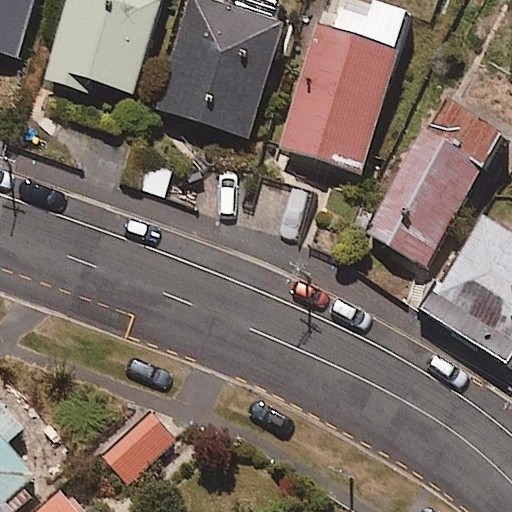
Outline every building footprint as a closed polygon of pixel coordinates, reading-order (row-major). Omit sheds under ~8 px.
[(34,0),(0,0),(0,52),(18,59),(34,0)] [(167,0),(75,0),(48,80),(90,94),(95,80),(136,94),(167,0)] [(293,22),(227,0),(195,0),(158,108),(252,140),(293,22)] [(418,15),(369,0),(330,0),(283,148),(366,175),(418,15)] [(511,133),(511,127),(457,93),(371,232),(429,268),(511,133)] [(169,201),(179,167),(147,158),(137,191),(169,201)] [(306,195),(272,186),(260,231),(294,240),(306,195)] [(511,228),(494,217),(431,313),(511,365),(511,228)] [(0,400),(0,511),(41,476),(12,443),(28,429),(2,399),(0,400)] [(180,440),(157,414),(107,458),(130,484),(180,440)] [(89,511),(72,492),(48,511),(89,511)]
